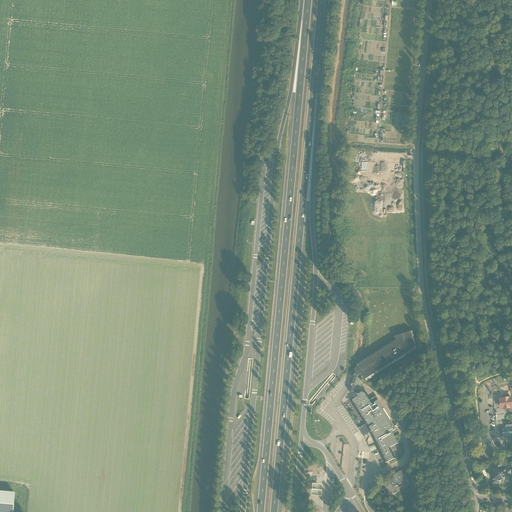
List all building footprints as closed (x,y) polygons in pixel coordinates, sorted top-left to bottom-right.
[(353,276),(357,280),(362,275),(357,271),(353,276)] [(361,374),(366,381),(417,349),(412,332),(393,337),(394,341),(356,365),(356,366),(357,368),(354,370),(356,374),(358,376),(361,374)] [(394,445),(398,443),(393,434),(393,433),(397,431),(396,429),(378,401),(379,400),(376,396),(370,400),(365,392),(352,400),(366,423),(365,424),(359,428),(360,430),(364,436),(370,433),(371,432),(373,436),(386,463),(394,459),(391,452),(396,450),(394,446),(394,445)] [(511,399),(511,398),(500,400),(500,404),(502,403),(503,408),(505,408),(506,410),(511,409),(510,408),(511,407),(511,399)] [(396,418),(404,430),(410,426),(403,414),(396,418)] [(511,428),(503,429),(504,437),(511,436),(511,428)] [(501,469),(502,463),(495,463),(493,480),(493,483),(500,484),(500,482),(501,482),(501,481),(504,481),(505,477),(510,478),(511,470),(501,469)] [(393,488),(403,482),(408,479),(403,470),(393,476),(393,477),(391,479),(393,481),(390,483),(389,482),(383,485),(390,496),(394,494),(396,493),(393,488)] [(316,484),(314,484),(313,496),(315,496),(320,497),(323,497),(324,485),(321,485),(316,484)] [(0,511),(12,511),(15,493),(0,491),(0,511)]
